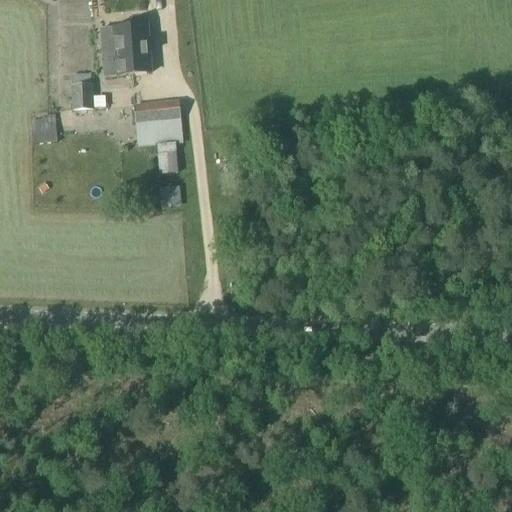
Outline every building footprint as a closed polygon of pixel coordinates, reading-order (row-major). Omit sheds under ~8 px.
[(69,0),(70,16),(86,16),(86,0),(69,0)] [(104,79),(149,76),(146,29),(112,31),(114,51),(102,52),(104,79)] [(93,113),(90,78),(70,79),(71,114),(93,113)] [(137,152),(183,147),(178,103),(133,108),(137,152)] [(57,146),(55,118),(45,118),(45,122),(30,123),(32,147),(57,146)] [(58,134),(70,134),(70,118),(58,118),(58,134)] [(159,178),(176,176),(175,155),(157,156),(159,178)] [(179,194),(164,195),(165,216),(180,215),(179,194)]
